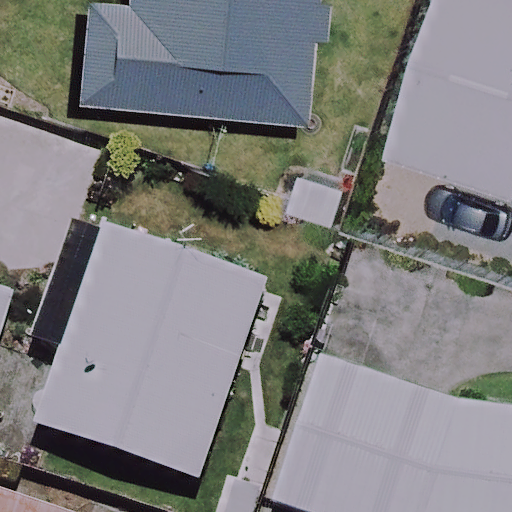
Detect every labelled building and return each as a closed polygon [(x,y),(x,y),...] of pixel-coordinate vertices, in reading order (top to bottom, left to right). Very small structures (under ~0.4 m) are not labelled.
[(318,0),(127,0),(127,11),(82,7),(72,106),(305,129),(318,0)] [(511,0),(454,0),(404,150),(511,186),(511,0)] [(267,289),(104,235),(38,433),(201,487),(267,289)] [(0,350),(16,303),(0,297),(0,350)] [(511,511),(511,414),(302,388),(286,511),(511,511)] [(25,511),(0,503),(0,511),(25,511)]
